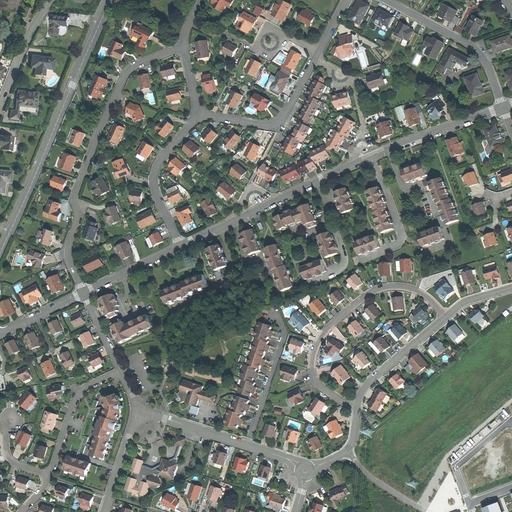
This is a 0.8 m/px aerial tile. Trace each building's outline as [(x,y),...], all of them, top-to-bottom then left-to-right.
[(0,0),(0,7),(13,10),(14,0),(0,0)] [(223,11),(226,5),(231,7),(235,0),(234,0),(214,0),(215,0),(213,3),(215,4),(214,6),(223,11)] [(286,16),(292,5),(281,0),(280,0),(278,4),(274,13),(273,15),(278,17),(282,19),(284,15),(286,16)] [(364,3),(359,0),(354,10),(355,10),(350,19),(356,21),(355,22),(360,25),(370,6),(364,3)] [(274,13),(278,4),(276,3),(275,3),(270,11),(271,12),(274,13)] [(458,11),(445,4),(439,15),(445,19),(452,22),(455,16),(458,11)] [(264,9),(258,5),(254,13),(260,16),(264,9)] [(387,13),(380,10),(374,21),(382,26),(383,24),(389,27),(395,18),(387,13)] [(316,17),(304,11),(299,20),(311,26),(313,22),(316,17)] [(251,27),(253,28),(256,22),(258,20),(245,13),(244,15),(241,21),(240,22),(241,22),(239,26),(238,27),(248,32),(251,27)] [(80,22),(87,22),(88,15),(81,14),(80,22)] [(51,34),(60,35),(61,25),(69,26),(70,18),(52,16),(52,20),(51,24),(52,24),(51,34)] [(452,22),(457,25),(461,19),(455,16),(452,22)] [(484,22),(474,17),(467,30),(472,33),(477,36),(484,22)] [(402,23),(395,35),(404,39),(405,38),(409,40),(414,31),(409,29),(406,27),(407,25),(402,23)] [(150,39),(151,40),(155,32),(142,26),(141,28),(137,26),(132,36),(139,39),(137,45),(139,46),(140,48),(143,47),(146,49),(149,42),(150,39)] [(356,48),(352,36),(349,37),(348,35),(340,37),(341,41),(338,41),(340,45),(338,49),(335,47),(334,50),(332,53),(342,59),(343,55),(348,54),(351,56),(356,48)] [(511,42),(510,36),(492,42),(494,47),(495,53),(511,46),(511,42)] [(426,54),(436,59),(444,44),(440,41),(434,38),(433,40),(429,38),(425,46),(429,49),(426,54)] [(127,51),(122,49),(124,45),(115,41),(109,54),(118,58),(118,57),(123,60),(125,56),(127,51)] [(199,58),(210,56),(208,41),(197,43),(198,49),(199,58)] [(238,48),(228,42),(223,52),(233,57),(236,51),(238,48)] [(450,49),(438,71),(445,74),(448,68),(453,70),(457,63),(460,65),(463,69),(467,68),(471,60),(458,54),(450,49)] [(293,50),(285,65),(287,66),(292,69),(294,70),(302,55),(296,52),(293,50)] [(274,60),(281,65),(288,56),(282,51),(274,60)] [(34,78),(43,79),(45,69),(52,70),(53,58),(32,56),(31,61),(30,67),(35,67),(34,78)] [(0,90),(1,91),(6,77),(12,60),(6,59),(3,67),(0,75),(0,90)] [(253,59),(246,72),(255,76),(261,64),(256,61),(253,59)] [(175,64),(162,67),(164,77),(177,74),(176,70),(175,64)] [(283,68),(280,72),(290,77),(292,73),(290,73),(285,69),(283,68)] [(288,83),(287,83),(290,78),(290,77),(280,72),(277,78),(272,87),(282,93),(287,85),(288,83)] [(382,73),(368,78),(370,83),(371,89),(386,84),(382,73)] [(144,76),(139,77),(142,89),(152,87),(149,74),(144,76)] [(203,78),(204,83),(206,91),(208,91),(208,92),(210,92),(214,92),(215,90),(215,89),(217,89),(214,75),(211,76),(211,74),(205,75),(206,77),(203,78)] [(478,74),(466,79),(470,89),(468,90),(471,98),(485,93),(481,83),(478,74)] [(106,85),(108,80),(98,76),(94,84),(96,85),(94,88),(93,87),(90,93),(95,95),(96,96),(96,95),(102,98),(106,89),(104,88),(106,85)] [(272,87),(277,78),(273,76),(266,88),(280,96),(282,93),(272,87)] [(312,87),(323,93),(327,86),(324,84),(317,80),(316,80),(314,83),(312,87)] [(319,100),(323,93),(312,87),(310,90),(308,94),(312,96),(319,100)] [(180,89),(168,91),(171,101),(183,99),(181,93),(180,89)] [(36,101),(37,93),(18,91),(16,99),(16,106),(18,106),(35,108),(36,101)] [(243,96),(234,91),(227,102),(232,105),(237,108),(243,96)] [(341,94),(344,106),(352,104),(349,92),(345,93),(341,94)] [(253,100),(258,103),(261,96),(257,94),(253,100)] [(336,108),(344,106),(341,94),(337,95),(333,96),(336,108)] [(268,108),(272,102),(261,96),(258,103),(255,107),(264,112),(266,109),(267,107),(268,108)] [(308,103),(318,109),(322,102),(319,100),(312,96),(310,99),(308,103)] [(36,101),(35,108),(18,106),(18,111),(19,111),(18,118),(24,118),(25,114),(37,115),(39,102),(36,101)] [(438,102),(437,101),(430,107),(432,110),(431,116),(434,120),(437,118),(440,117),(439,114),(444,110),(442,108),(438,102)] [(315,116),(318,109),(308,103),(306,107),(304,110),(315,116)] [(141,108),(131,104),(130,107),(127,112),(132,114),(133,114),(135,116),(134,116),(136,121),(145,118),(141,108)] [(18,111),(18,106),(16,106),(15,111),(10,110),(9,119),(18,120),(18,118),(19,111),(18,111)] [(416,108),(406,112),(411,126),(416,124),(421,123),(416,108)] [(311,123),(315,116),(304,110),(302,113),(300,117),(302,118),(311,123)] [(345,117),(341,124),(352,130),(354,126),(356,123),(345,117)] [(170,131),(174,126),(166,120),(162,125),(161,123),(157,129),(158,130),(165,137),(170,131)] [(298,125),(296,129),(307,135),(311,127),(309,126),(300,122),(298,125)] [(389,122),(378,125),(382,138),(387,136),(393,134),(390,127),(389,122)] [(126,128),(115,123),(112,130),(108,139),(118,144),(126,128)] [(341,124),(337,131),(346,136),(348,137),(350,132),(352,130),(341,124)] [(496,125),(485,129),(488,139),(490,145),(496,143),(497,145),(502,143),(499,132),(496,125)] [(207,132),(203,137),(211,143),(218,134),(211,128),(207,132)] [(301,140),(303,142),(307,135),(296,129),(295,132),(292,136),(301,140)] [(70,143),(79,146),(80,143),(82,143),(84,138),(86,134),(75,130),(70,143)] [(337,131),(335,130),(333,133),(331,137),(342,143),(344,139),(346,136),(337,131)] [(232,149),(241,139),(237,135),(233,132),(229,138),(227,136),(225,139),(227,140),(225,143),(232,149)] [(297,148),(301,140),(292,136),(290,135),(289,137),(286,142),(297,148)] [(0,149),(13,151),(14,145),(11,145),(12,137),(1,136),(0,136),(0,149)] [(340,146),(342,143),(331,137),(327,144),(334,148),(338,150),(340,146)] [(453,157),(463,153),(459,144),(458,139),(453,141),(448,143),(453,157)] [(490,145),(488,139),(483,141),(486,149),(491,147),(490,145)] [(184,150),(193,158),(200,149),(191,141),(187,146),(184,150)] [(145,142),(138,153),(147,158),(151,153),(154,147),(145,142)] [(245,155),(254,160),(261,147),(256,145),(252,142),(245,155)] [(293,155),(297,148),(286,142),(284,145),(282,149),(293,155)] [(490,145),(491,147),(493,152),(493,153),(493,152),(499,150),(497,145),(496,143),(490,145)] [(325,145),(318,149),(323,160),(327,158),(331,156),(329,152),(326,146),(325,145)] [(323,160),(318,149),(317,147),(310,151),(312,155),(313,157),(316,163),(320,161),(323,160)] [(58,166),(72,171),(73,168),(74,166),(73,166),(74,162),(75,162),(77,157),(65,153),(63,159),(61,159),(58,166)] [(318,168),(316,163),(313,157),(309,159),(305,160),(311,171),(315,169),(318,168)] [(170,166),(171,167),(170,169),(178,175),(179,173),(180,174),(187,166),(177,158),(174,162),(170,166)] [(123,159),(114,163),(119,178),(130,173),(129,170),(128,167),(126,168),(123,159)] [(299,166),(302,173),(303,175),(307,173),(311,171),(305,160),(298,164),(299,166)] [(235,177),(236,175),(241,179),(244,176),(247,172),(238,164),(232,172),(231,174),(235,177)] [(262,176),(266,178),(272,168),(264,164),(259,174),(262,176)] [(416,166),(403,171),(407,183),(428,175),(424,164),(416,166)] [(289,168),(294,179),(297,178),(301,176),(300,174),(297,167),(296,165),(289,168)] [(272,168),(266,178),(270,181),(273,182),(277,176),(279,172),(272,168)] [(294,179),(289,168),(281,172),(283,176),(286,183),(290,181),(294,179)] [(0,192),(2,193),(4,182),(9,183),(11,172),(0,170),(0,192)] [(511,170),(502,173),(506,183),(511,181),(511,183),(511,182),(511,170)] [(465,175),(466,176),(467,181),(470,187),(474,185),(479,184),(474,172),(465,175)] [(63,192),(63,190),(64,190),(66,185),(67,181),(55,176),(52,186),(59,188),(58,190),(63,192)] [(101,196),(110,190),(102,178),(93,183),(95,187),(94,188),(95,191),(97,194),(99,193),(101,196)] [(442,178),(430,182),(434,192),(438,204),(440,203),(443,212),(448,224),(459,220),(452,199),(450,199),(442,178)] [(226,183),(219,190),(230,199),(233,195),(236,192),(226,183)] [(169,195),(178,190),(177,186),(167,191),(169,195)] [(378,223),(382,233),(394,229),(386,208),(387,208),(380,187),(368,191),(372,203),(376,212),(374,212),(378,223)] [(348,188),(336,192),(340,203),(344,214),(355,209),(348,188)] [(133,190),(131,201),(136,202),(136,205),(142,206),(143,196),(144,192),(133,190)] [(169,195),(171,199),(173,203),(184,198),(180,190),(178,190),(169,195)] [(218,213),(216,209),(217,209),(212,200),(212,201),(211,199),(202,203),(209,218),(214,215),(218,213)] [(49,217),(59,221),(60,217),(62,213),(57,212),(59,205),(60,206),(61,204),(51,200),(48,208),(47,208),(47,209),(51,210),(49,217)] [(483,202),(473,205),(476,215),(486,211),(484,206),(483,202)] [(309,228),(317,225),(316,222),(317,221),(314,213),(310,204),(300,208),(300,209),(293,211),(293,210),(285,213),(285,214),(284,215),(282,215),(275,218),(280,230),(287,227),(286,225),(289,224),(290,225),(297,222),(297,223),(305,220),(306,225),(308,225),(309,228)] [(107,210),(108,213),(105,214),(108,222),(112,221),(113,224),(122,220),(116,206),(111,208),(107,210)] [(181,220),(184,226),(193,222),(189,214),(193,212),(189,206),(177,212),(181,220)] [(138,218),(143,228),(157,221),(155,217),(153,213),(150,212),(138,218)] [(97,224),(90,221),(88,227),(84,237),(88,238),(90,239),(90,238),(95,239),(99,229),(95,227),(97,224)] [(441,227),(419,235),(423,246),(435,242),(445,239),(441,227)] [(40,242),(50,246),(52,241),(51,241),(52,238),(53,235),(52,235),(54,232),(46,229),(45,232),(40,230),(39,234),(38,237),(42,238),(40,242)] [(253,229),(241,233),(250,255),(261,250),(257,240),(253,229)] [(155,246),(164,241),(162,237),(160,232),(158,233),(156,234),(151,237),(155,246)] [(323,246),(327,258),(339,253),(331,232),(319,236),(323,246)] [(498,244),(494,233),(488,235),(485,236),(489,247),(498,244)] [(366,239),(355,243),(360,255),(380,247),(376,235),(366,239)] [(151,248),(155,246),(151,237),(147,239),(151,248)] [(127,242),(117,247),(123,260),(128,257),(133,255),(127,242)] [(278,244),(266,249),(274,270),(275,270),(283,291),(295,287),(290,275),(287,265),(286,266),(282,256),(278,244)] [(220,245),(208,249),(212,260),(216,270),(228,266),(220,245)] [(46,256),(33,251),(29,259),(33,261),(35,263),(34,265),(41,268),(43,263),(44,261),(45,259),(46,256)] [(99,254),(85,261),(90,271),(97,268),(104,265),(99,254)] [(411,259),(401,260),(402,272),(407,272),(412,271),(411,264),(411,261),(411,259)] [(311,264),(301,268),(305,279),(327,271),(322,260),(311,264)] [(390,262),(381,263),(381,264),(381,272),(382,275),(386,275),(391,275),(390,262)] [(485,270),(487,279),(490,278),(493,277),(495,277),(496,279),(500,277),(500,275),(497,266),(485,270)] [(466,285),(470,284),(476,282),(472,271),(470,271),(462,274),(466,285)] [(363,283),(356,274),(348,281),(356,290),(359,286),(363,283)] [(59,275),(47,280),(50,285),(51,285),(55,293),(64,289),(60,282),(62,281),(60,278),(59,275)] [(174,288),(162,292),(167,304),(188,296),(188,295),(209,287),(205,275),(195,278),(183,283),(184,284),(174,288)] [(445,279),(435,287),(442,295),(443,294),(446,298),(450,294),(454,291),(445,279)] [(38,299),(43,297),(37,285),(32,287),(23,292),(26,298),(28,297),(29,300),(31,304),(36,302),(39,300),(38,299)] [(345,299),(338,291),(331,297),(338,305),(342,302),(345,299)] [(28,297),(26,298),(23,292),(20,294),(24,303),(29,300),(28,297)] [(111,294),(100,300),(103,307),(108,316),(110,315),(111,318),(118,315),(117,312),(119,311),(117,307),(119,305),(114,294),(112,295),(111,294)] [(405,309),(404,298),(399,298),(395,299),(395,302),(394,302),(395,310),(405,309)] [(9,299),(0,304),(7,317),(11,315),(16,312),(9,299)] [(326,308),(319,299),(311,306),(318,314),(322,311),(326,308)] [(370,308),(366,311),(374,321),(381,314),(373,305),(370,308)] [(423,309),(421,306),(413,313),(415,316),(414,316),(418,321),(423,317),(425,319),(429,316),(428,314),(425,312),(423,309)] [(471,314),(469,316),(476,323),(484,316),(479,310),(478,310),(474,313),(473,313),(471,314)] [(76,316),(71,318),(75,327),(85,322),(81,313),(76,316)] [(415,324),(418,321),(414,316),(415,316),(413,313),(411,315),(410,318),(415,324)] [(297,327),(300,331),(305,326),(306,327),(308,325),(310,324),(303,316),(302,316),(300,314),(290,322),(295,328),(297,327)] [(116,333),(121,343),(132,338),(131,337),(144,331),(154,326),(149,315),(125,326),(123,322),(122,323),(121,319),(113,323),(115,326),(113,327),(116,333)] [(54,322),(50,324),(55,335),(63,331),(58,320),(54,322)] [(365,330),(356,321),(353,324),(349,327),(357,337),(365,330)] [(257,329),(270,333),(271,330),(272,326),(260,322),(257,329)] [(400,324),(393,330),(400,339),(404,336),(408,333),(400,324)] [(452,328),(448,331),(455,339),(459,336),(460,337),(463,334),(458,327),(457,328),(455,325),(452,328)] [(270,333),(257,329),(255,337),(257,337),(268,341),(269,337),(270,333)] [(397,341),(400,339),(393,330),(390,332),(397,341)] [(30,335),(25,337),(31,350),(41,345),(35,332),(30,335)] [(90,332),(81,336),(86,348),(96,343),(92,336),(90,332)] [(255,344),(267,348),(268,345),(269,341),(268,341),(257,337),(255,344)] [(382,338),(375,344),(383,353),(387,350),(390,347),(382,338)] [(304,345),(305,343),(298,341),(298,340),(293,339),(292,342),(293,343),(292,344),(291,345),(290,348),(295,350),(296,352),(299,353),(302,352),(304,347),(303,347),(304,345)] [(344,347),(333,339),(331,342),(332,343),(329,347),(326,352),(334,357),(337,352),(340,353),(344,347)] [(10,343),(7,345),(11,354),(20,350),(15,340),(10,343)] [(431,348),(437,355),(438,356),(446,349),(443,346),(441,343),(438,340),(434,343),(430,347),(431,348)] [(255,344),(252,352),(264,355),(266,351),(267,348),(255,344)] [(437,355),(431,348),(428,351),(434,357),(437,355)] [(65,354),(62,355),(67,367),(75,364),(71,356),(69,352),(65,354)] [(250,358),(262,362),(263,359),(264,355),(252,352),(250,358)] [(339,355),(340,353),(337,352),(334,357),(334,361),(342,360),(344,358),(339,355)] [(365,356),(366,355),(363,352),(358,356),(353,360),(358,365),(360,364),(364,369),(368,365),(371,363),(367,358),(365,356)] [(99,353),(90,358),(94,367),(103,363),(100,357),(99,353)] [(415,358),(410,362),(416,368),(419,373),(429,365),(419,354),(415,358)] [(248,365),(257,368),(260,369),(261,365),(262,362),(250,358),(248,365)] [(47,362),(42,365),(48,376),(56,372),(51,361),(47,362)] [(243,371),(255,375),(256,372),(257,368),(248,365),(246,364),(243,371)] [(342,365),(333,373),(338,379),(342,385),(347,381),(351,377),(347,373),(345,370),(342,365)] [(292,368),(285,366),(282,377),(291,380),(291,378),(295,380),(297,374),(298,370),(295,369),(292,368)] [(22,371),(19,373),(21,377),(22,380),(24,379),(25,380),(31,377),(31,376),(32,375),(28,367),(21,370),(22,371)] [(254,378),(255,375),(243,371),(241,378),(244,379),(253,382),(254,378)] [(405,382),(398,374),(394,377),(390,381),(397,389),(405,382)] [(241,386),(253,390),(254,387),(255,383),(253,382),(244,379),(241,386)] [(180,391),(180,393),(177,394),(178,396),(181,400),(182,403),(184,401),(186,402),(191,404),(192,405),(193,404),(197,406),(199,398),(202,391),(204,386),(184,380),(182,384),(181,385),(182,386),(180,391)] [(60,384),(52,386),(53,390),(48,392),(49,397),(55,396),(55,399),(58,398),(61,398),(60,394),(65,393),(63,386),(61,386),(60,384)] [(241,386),(239,393),(251,397),(252,393),(253,390),(241,386)] [(374,397),(375,397),(382,402),(388,393),(379,388),(379,390),(377,392),(376,394),(374,397)] [(303,397),(302,397),(301,394),(302,394),(301,391),(300,389),(288,395),(293,404),(297,401),(299,404),(304,402),(302,399),(304,398),(303,397)] [(37,398),(30,391),(20,402),(24,405),(28,409),(37,398)] [(216,396),(202,391),(199,398),(214,403),(216,396)] [(120,421),(119,421),(120,418),(120,417),(118,417),(119,414),(121,415),(122,411),(121,403),(117,394),(111,397),(110,396),(103,399),(105,403),(107,406),(107,408),(107,410),(105,416),(104,418),(103,420),(101,420),(96,435),(97,435),(94,445),(94,446),(91,455),(104,460),(112,439),(109,438),(112,430),(115,431),(117,431),(117,430),(119,423),(120,421)] [(234,403),(247,407),(248,405),(250,400),(237,396),(234,403)] [(369,406),(377,411),(383,403),(382,402),(375,397),(372,401),(372,402),(370,405),(369,406)] [(322,401),(317,398),(310,409),(314,413),(315,411),(319,414),(322,411),(326,405),(326,404),(322,401)] [(242,414),(245,415),(246,411),(247,407),(234,403),(232,411),(242,414)] [(200,408),(192,405),(190,412),(197,415),(200,408)] [(95,415),(97,408),(96,408),(93,407),(91,406),(87,419),(93,421),(95,415)] [(227,417),(240,421),(241,418),(242,414),(232,411),(229,410),(227,417)] [(55,414),(47,411),(42,426),(53,430),(55,424),(56,419),(54,418),(55,414)] [(239,425),(240,421),(227,417),(225,425),(237,429),(239,425)] [(343,433),(337,420),(328,425),(331,430),(329,431),(332,437),(334,437),(334,438),(340,435),(343,433)] [(277,427),(268,424),(264,434),(268,436),(273,437),(275,431),(277,427)] [(300,432),(290,429),(286,440),(291,441),(296,443),(300,432)] [(32,436),(22,432),(22,433),(19,440),(18,441),(24,444),(27,445),(32,436)] [(89,438),(83,436),(80,445),(73,443),(71,449),(80,452),(84,453),(87,444),(89,438)] [(183,447),(186,439),(178,436),(175,444),(179,446),(183,447)] [(323,447),(320,442),(320,440),(318,437),(314,438),(311,440),(313,443),(311,444),(310,444),(313,450),(314,450),(315,451),(319,449),(323,447)] [(48,447),(38,444),(35,454),(40,456),(45,457),(48,447)] [(222,452),(218,451),(215,462),(224,465),(228,454),(222,452)] [(67,463),(65,470),(86,477),(89,470),(91,464),(92,463),(77,459),(68,456),(67,460),(66,463),(67,463)] [(241,458),(238,457),(234,468),(243,471),(244,468),(248,469),(250,462),(243,460),(244,459),(241,458)] [(140,474),(143,464),(144,461),(136,458),(131,471),(132,471),(140,474)] [(168,460),(163,459),(162,463),(158,474),(160,475),(170,478),(175,475),(179,464),(177,464),(168,460)] [(159,477),(160,475),(158,474),(162,463),(153,468),(149,466),(149,467),(147,467),(147,466),(143,464),(140,474),(132,471),(131,474),(131,477),(137,479),(133,492),(132,495),(137,496),(138,494),(142,481),(150,484),(150,486),(157,488),(163,485),(160,478),(159,477)] [(96,474),(99,467),(91,464),(89,470),(89,471),(96,474)] [(266,466),(262,465),(259,475),(268,478),(272,468),(266,466)] [(30,480),(20,477),(17,486),(21,487),(27,489),(28,489),(29,485),(30,480)] [(125,490),(133,492),(137,479),(131,477),(129,477),(125,490)] [(142,481),(138,494),(146,497),(150,486),(150,484),(142,481)] [(189,495),(189,496),(193,498),(198,500),(202,487),(193,484),(189,495)] [(58,492),(57,495),(66,498),(69,489),(60,486),(58,490),(58,492)] [(212,486),(209,496),(214,498),(218,500),(222,489),(212,486)] [(332,503),(335,509),(341,506),(338,501),(345,498),(344,496),(347,495),(346,493),(343,487),(342,487),(339,488),(339,489),(336,491),(335,490),(333,491),(331,492),(333,497),(331,498),(333,502),(332,503)] [(82,503),(90,506),(91,506),(92,501),(94,497),(88,496),(89,495),(83,493),(80,503),(82,503)] [(173,495),(169,493),(166,499),(168,500),(165,504),(166,506),(170,508),(172,508),(176,510),(178,506),(180,502),(176,500),(178,497),(174,495),(173,495)] [(282,496),(274,494),(271,505),(283,509),(285,504),(286,500),(282,499),(282,500),(280,499),(282,496)] [(9,496),(0,496),(0,508),(0,509),(0,506),(5,506),(9,506),(9,502),(9,496)] [(309,511),(321,511),(324,506),(315,503),(313,508),(312,507),(311,511),(310,511),(309,511)] [(503,511),(500,503),(485,509),(486,511),(503,511)]
